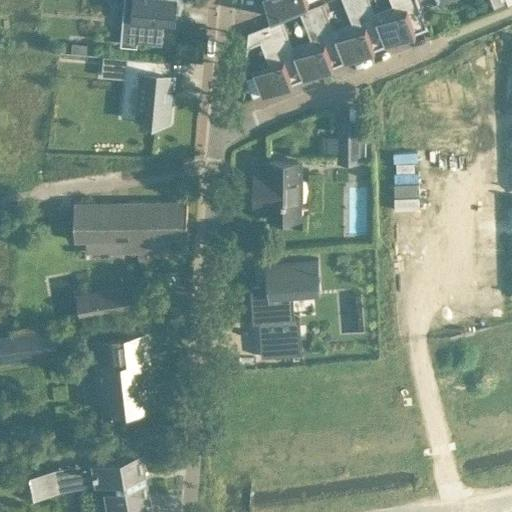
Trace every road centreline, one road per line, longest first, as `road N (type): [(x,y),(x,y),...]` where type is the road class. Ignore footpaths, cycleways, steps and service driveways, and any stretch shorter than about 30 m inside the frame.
road 1 (unclassified): [(190,511),(218,134)]
road 2 (residential): [(218,134),(432,47)]
road 3 (unclassified): [(218,134),(229,0)]
